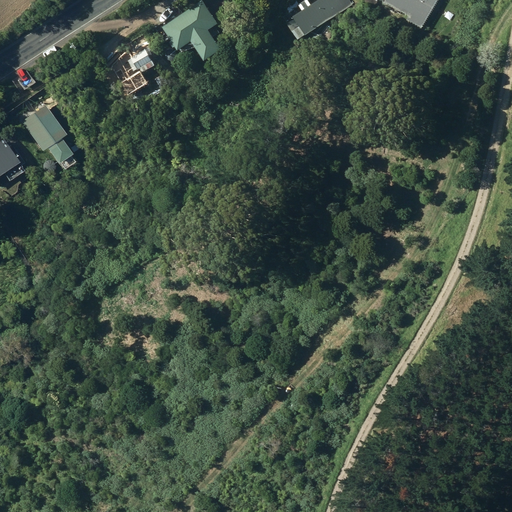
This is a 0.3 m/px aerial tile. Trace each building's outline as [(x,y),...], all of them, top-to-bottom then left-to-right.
[(202,0),(200,0),(158,30),(166,42),(171,38),(172,40),(170,41),(173,47),(175,45),(178,50),(192,41),(205,60),(222,48),(209,29),(219,22),(202,0)] [(351,0),(320,0),(293,18),(306,36),(354,4),(351,0)] [(384,0),(410,15),(408,19),(422,28),(437,0),(384,0)] [(140,73),(155,65),(150,55),(153,53),(149,46),(132,56),(133,59),(130,61),(135,70),(138,69),(140,73)] [(133,75),(125,62),(117,68),(124,81),(133,75)] [(2,138),(0,139),(0,173),(17,162),(2,138)]
